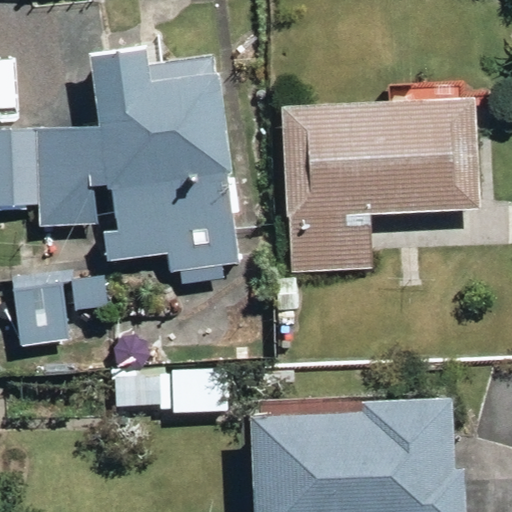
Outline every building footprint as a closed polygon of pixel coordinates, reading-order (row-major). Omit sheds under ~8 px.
[(110,254),(169,250),(170,265),(189,264),(190,281),(233,279),(232,262),(245,261),(233,50),(167,54),(167,39),(98,43),(103,115),(0,121),(0,205),(48,202),(49,220),(108,216),(110,254)] [(380,265),(378,209),(491,206),(487,94),(292,100),(295,211),(296,267),(380,265)] [(116,268),(76,272),(19,278),(25,346),(83,340),(79,308),(119,304),(116,268)] [(238,363),(178,364),(179,410),(239,410),(238,363)] [(263,399),(266,511),(476,511),(473,392),(263,399)]
